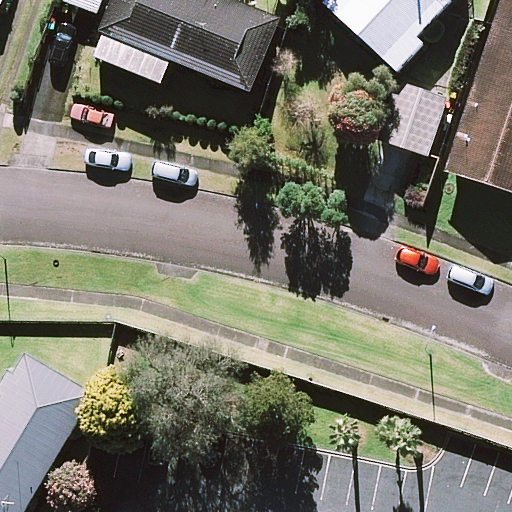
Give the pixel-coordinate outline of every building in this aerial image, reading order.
[(106,0),(68,0),(66,5),(99,19),(106,0)] [(282,24),(221,0),(121,0),(97,61),(165,88),(174,65),(254,96),(282,24)] [(336,0),(329,9),(403,76),(430,46),(423,39),(458,0),(336,0)] [(511,0),(506,0),(450,176),(511,195),(511,0)] [(449,104),(403,88),(384,145),(431,160),(449,104)] [(5,400),(0,396),(0,511),(29,511),(96,400),(28,360),(5,400)]
